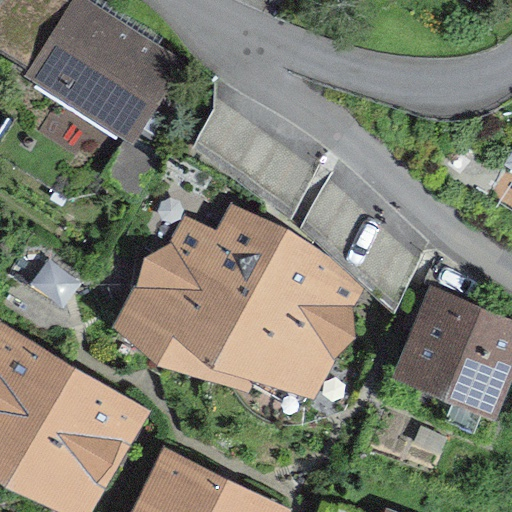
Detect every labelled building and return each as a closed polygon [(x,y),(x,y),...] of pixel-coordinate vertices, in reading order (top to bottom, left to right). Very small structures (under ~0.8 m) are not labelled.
[(180,97),(165,88),(187,53),(162,37),(165,32),(113,0),(0,0),(0,32),(35,55),(30,63),(44,71),(39,79),(120,130),(124,122),(138,131),(142,125),(156,135),(180,97)] [(161,156),(126,135),(107,167),(142,188),(161,156)] [(293,218),(232,199),(221,220),(185,212),(172,236),(153,244),(116,315),(252,386),(256,378),(302,402),(310,386),(312,387),(367,283),(293,218)] [(511,388),(511,311),(430,280),(398,363),(506,404),(511,388)] [(154,402),(1,315),(0,317),(0,457),(92,510),(154,402)] [(290,511),(296,500),(169,438),(132,511),(290,511)] [(422,511),(390,500),(385,511),(422,511)]
